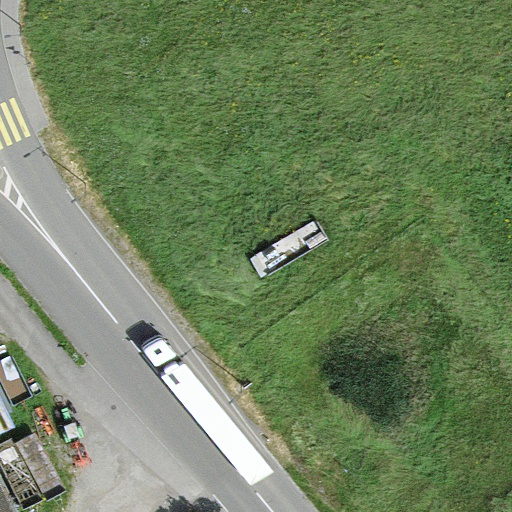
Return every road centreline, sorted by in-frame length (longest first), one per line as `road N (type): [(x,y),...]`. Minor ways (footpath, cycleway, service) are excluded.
road 1 (secondary): [(86,286),(275,511)]
road 2 (secondary): [(86,286),(0,108)]
